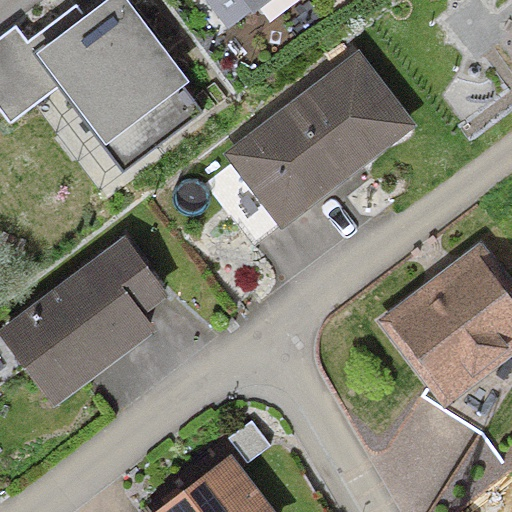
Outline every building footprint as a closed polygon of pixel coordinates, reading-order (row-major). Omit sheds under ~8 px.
[(15,25),(0,36),(0,107),(11,122),(60,84),(106,144),(192,79),(132,0),(102,0),(83,15),(76,4),(27,41),(15,25)] [(408,124),(358,59),(236,152),(286,217),(408,124)] [(511,346),(511,307),(478,261),(396,321),(449,393),(511,346)] [(146,332),(95,267),(11,332),(61,397),(146,332)] [(268,511),(231,463),(166,511),(268,511)]
